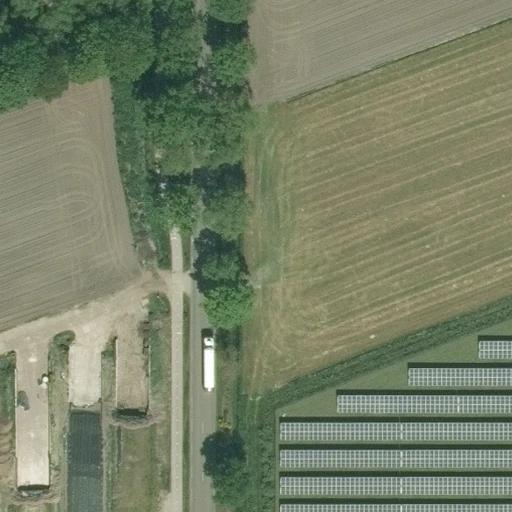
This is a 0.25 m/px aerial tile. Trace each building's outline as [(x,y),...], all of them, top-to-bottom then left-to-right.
[(51,303),(48,293),(18,301),(21,312),(51,303)] [(93,365),(96,337),(77,334),(73,362),(93,365)] [(90,463),(92,365),(69,365),(67,463),(90,463)] [(38,511),(35,426),(15,427),(18,511),(38,511)] [(72,511),(91,511),(92,502),(72,503),(72,511)]
